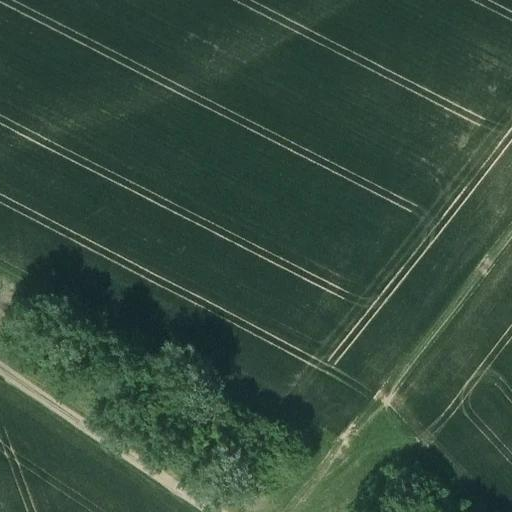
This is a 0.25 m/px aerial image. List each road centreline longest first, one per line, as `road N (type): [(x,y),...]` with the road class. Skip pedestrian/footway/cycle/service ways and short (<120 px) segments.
road 1 (track): [(298,511),(511,241)]
road 2 (track): [(0,374),(205,511)]
